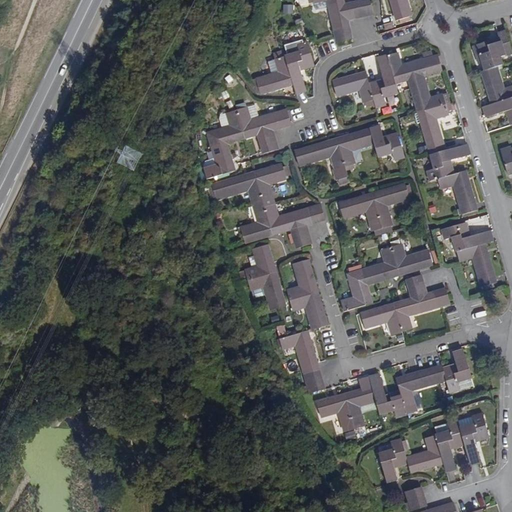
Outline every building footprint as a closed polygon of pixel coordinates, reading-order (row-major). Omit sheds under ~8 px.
[(307,0),(309,6),(312,5),(326,2),(327,9),(337,42),(353,37),(348,20),(373,13),(369,0),(366,0),(344,6),(342,0),(307,0)] [(389,0),(396,21),(410,17),(405,0),(389,0)] [(326,2),(312,5),(314,13),(327,9),(326,2)] [(293,14),(294,6),(284,5),(283,13),(293,14)] [(480,55),(484,71),(497,66),(501,65),(498,57),(510,54),(503,31),(496,33),(497,38),(499,42),(489,45),(487,41),(473,46),(476,56),(480,55)] [(315,65),(308,42),(297,46),(300,53),(276,60),(277,65),(280,72),(272,74),(257,79),(260,91),(261,95),(284,88),(283,84),(293,81),(294,85),(297,93),(307,90),(300,70),(299,66),(304,65),(305,68),(315,65)] [(408,79),(435,168),(427,171),(430,181),(438,179),(441,189),(452,186),(461,215),(476,211),(464,171),(453,174),(449,161),(470,154),(467,144),(446,151),(436,118),(452,112),(446,93),(430,98),(423,75),(441,69),(437,55),(401,66),(397,52),(378,58),(384,79),(369,83),(366,72),(333,82),(338,97),(360,90),(364,102),(374,99),(376,106),(386,103),(384,97),(399,92),(396,83),(408,79)] [(280,72),(277,65),(270,67),(272,74),(280,72)] [(491,104),(511,98),(511,85),(503,88),(497,66),(484,71),(481,71),(487,93),(491,92),(492,97),(489,98),(491,104)] [(511,98),(491,104),(484,106),(486,116),(507,109),(511,108),(511,111),(508,112),(511,122),(511,98)] [(228,114),(248,109),(247,105),(227,111),(228,114)] [(255,107),(248,109),(251,119),(261,117),(258,108),(255,107)] [(251,119),(248,109),(228,114),(231,126),(222,129),(208,133),(217,166),(205,169),(207,178),(231,171),(229,163),(231,162),(227,144),(236,142),(235,141),(234,138),(255,132),(256,136),(258,135),(264,154),(278,150),(272,130),(293,124),(289,109),(261,117),(251,119)] [(231,126),(228,114),(221,116),(219,118),(222,129),(231,126)] [(380,127),(327,142),(295,152),(299,167),(331,158),(334,170),(355,164),(351,151),(374,145),(378,159),(392,154),(395,164),(405,161),(397,135),(384,139),(380,127)] [(235,141),(256,136),(255,132),(234,138),(235,141)] [(511,173),(511,147),(501,150),(508,174),(511,173)] [(244,243),(282,232),(282,233),(291,231),(296,248),(310,244),(305,227),(325,222),(321,206),(278,218),(268,185),(286,179),(282,164),(213,184),(217,200),(248,191),(257,223),(240,228),(244,243)] [(369,224),(370,223),(371,225),(389,220),(388,218),(385,205),(409,199),(408,197),(412,196),(409,185),(405,186),(404,184),(381,191),(361,196),(339,203),(343,217),(366,211),(369,224)] [(470,234),(468,230),(466,222),(442,229),(445,240),(453,237),(460,261),(472,258),(481,287),(495,282),(487,253),(484,243),(494,240),(490,229),(470,234)] [(366,285),(433,265),(428,249),(405,256),(401,244),(381,250),(385,263),(359,271),(357,267),(346,270),(353,297),(340,302),(343,312),(371,303),(366,285)] [(286,306),(274,264),(268,245),(253,249),(258,267),(246,271),(251,290),(264,287),(271,310),(286,306)] [(321,303),(315,282),(309,259),(293,264),(300,286),(286,290),(293,312),(306,308),(312,330),(328,325),(321,303)] [(404,301),(384,307),(361,313),(365,328),(388,321),(392,334),(412,328),(408,316),(450,303),(446,289),(427,295),(421,276),(408,280),(413,298),(404,301)] [(308,393),(323,389),(310,343),(307,332),(303,333),(280,340),(283,350),(295,346),(308,393)] [(314,402),(318,418),(336,412),(342,432),(362,426),(356,407),(374,401),(378,414),(392,410),(395,417),(405,414),(403,407),(413,404),(409,392),(445,381),(448,393),(472,385),(462,350),(452,353),(456,366),(442,370),(440,366),(395,380),(399,391),(385,394),(379,375),(367,378),(369,386),(314,402)] [(410,474),(442,464),(445,473),(456,470),(450,451),(464,446),(470,466),(481,463),(474,442),(489,438),(482,415),(433,429),(436,435),(425,439),(429,453),(407,459),(406,457),(409,455),(405,439),(390,443),(392,451),(377,455),(386,483),(396,480),(393,469),(408,464),(410,474)] [(479,480),(476,471),(464,475),(467,484),(479,480)] [(409,511),(411,511),(428,507),(422,487),(404,492),(409,511)]
